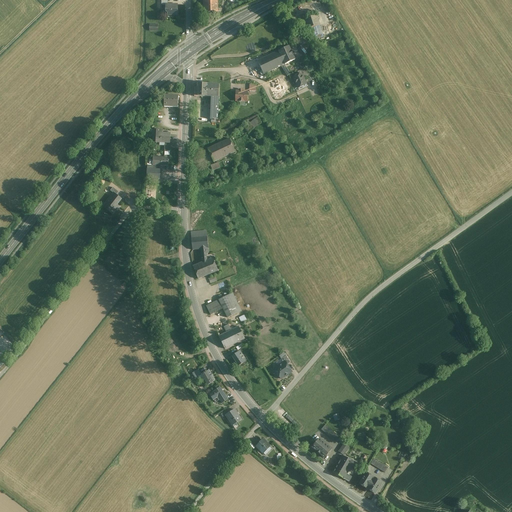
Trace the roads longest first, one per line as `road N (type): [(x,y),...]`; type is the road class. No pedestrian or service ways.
road 1 (unclassified): [(511,193),(360,306),(264,419)]
road 2 (residential): [(0,377),(137,206),(183,206)]
road 3 (tertiary): [(264,419),(237,389),(200,322),(183,206)]
road 4 (primary): [(0,261),(146,88)]
road 5 (tertiary): [(379,511),(264,419)]
